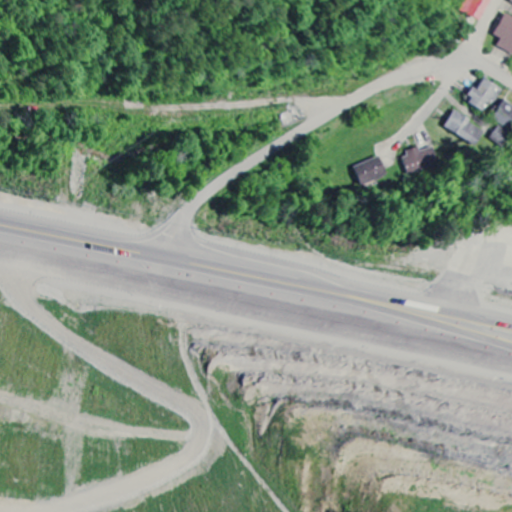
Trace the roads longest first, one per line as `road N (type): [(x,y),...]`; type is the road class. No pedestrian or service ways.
road 1 (trunk): [(511,316),(0,210)]
road 2 (residential): [(453,58),(310,125),(225,180),(157,242)]
